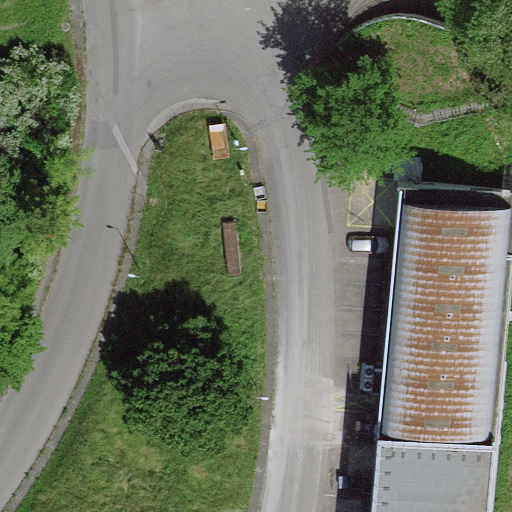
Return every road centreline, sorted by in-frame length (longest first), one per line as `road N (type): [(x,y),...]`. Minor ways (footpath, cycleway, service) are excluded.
road 1 (unclassified): [(301,511),(319,323),(311,203),(266,0)]
road 2 (unclassified): [(0,464),(31,416),(91,280),(115,143),(119,58),(111,0)]
